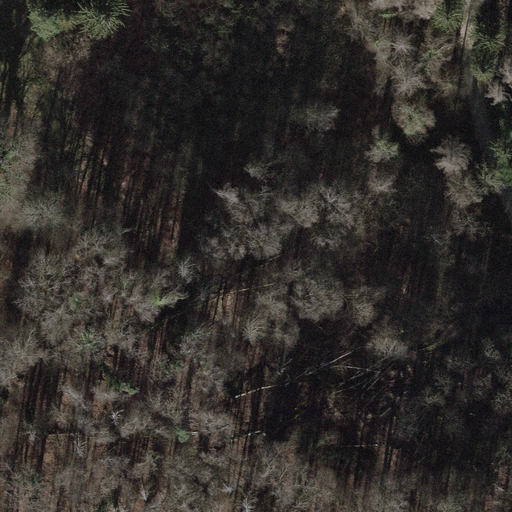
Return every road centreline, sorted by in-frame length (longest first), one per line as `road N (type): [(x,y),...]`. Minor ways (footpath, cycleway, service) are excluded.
road 1 (track): [(1,0),(126,206),(298,385),(418,481)]
road 2 (track): [(511,196),(483,87),(474,0)]
